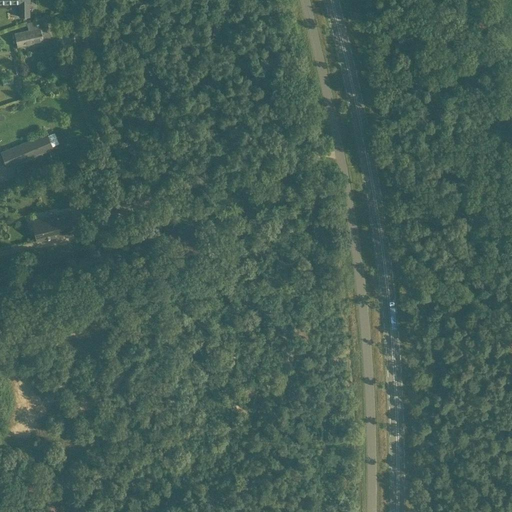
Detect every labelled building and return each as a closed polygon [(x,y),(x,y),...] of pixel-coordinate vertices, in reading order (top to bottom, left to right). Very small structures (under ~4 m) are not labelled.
[(30,2),(30,0),(0,0),(0,2),(19,2),(19,16),(29,16),(29,2),(30,2)] [(14,33),(17,46),(50,39),(46,19),(27,23),(28,30),(15,33),(14,33)] [(53,59),(55,68),(63,66),(61,58),(53,59)] [(53,145),(60,142),(54,131),(48,134),(53,145)] [(47,133),(0,152),(7,168),(54,148),(47,133)] [(71,176),(74,188),(88,185),(85,173),(71,176)] [(100,205),(97,191),(81,195),(84,208),(100,205)] [(73,231),(69,212),(33,221),(37,240),(73,231)]
